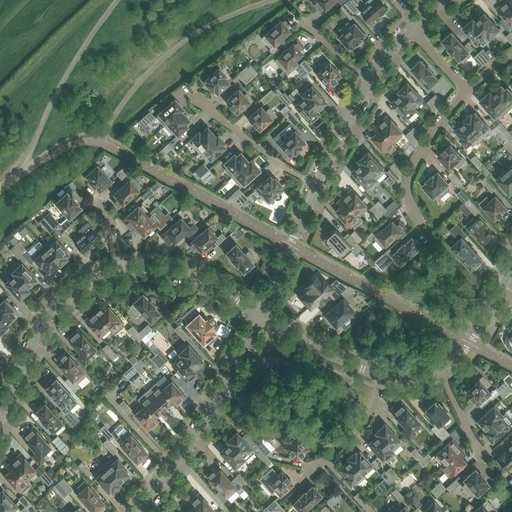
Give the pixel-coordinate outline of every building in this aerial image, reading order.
[(337,0),(341,4),(345,0),(316,0),(313,3),(322,13),(336,0),(337,0)] [(360,11),(350,0),(349,0),(345,4),(355,15),(360,11)] [(371,24),(388,9),(388,8),(384,3),(385,2),(383,0),(368,0),(366,3),(369,6),(362,13),(371,24)] [(511,6),(507,1),(497,9),(511,25),(511,24),(511,6)] [(355,15),(345,4),(341,8),(351,19),(355,15)] [(499,30),(485,13),(476,22),(473,19),(490,38),(499,30)] [(278,41),(289,31),(286,28),(290,24),(284,18),(261,38),(270,48),(268,50),(267,52),(267,55),(268,59),(282,46),(278,41)] [(490,38),(473,19),(463,28),(478,44),(480,43),(482,45),(490,38)] [(361,39),(366,35),(355,23),(352,27),(348,23),(340,30),(343,34),(340,37),(350,49),(355,45),(356,46),(362,40),(361,39)] [(469,52),(452,33),(450,34),(450,33),(443,39),(444,40),(443,41),(449,48),(448,49),(454,55),(454,54),(458,59),(459,58),(462,61),(469,54),(468,53),(469,52)] [(291,64),(302,54),(299,50),(302,47),(297,40),(274,61),(283,71),(279,74),(283,79),(295,68),(291,64)] [(491,60),(482,50),(478,54),(486,63),(491,60)] [(486,63),(478,54),(473,58),(481,67),(486,63)] [(312,69),(304,60),(300,64),(308,73),(312,69)] [(340,75),(327,61),(321,66),(323,68),(316,74),(328,87),(332,83),(336,80),(336,79),(340,75)] [(438,80),(433,74),(433,73),(428,67),(427,68),(421,61),(420,62),(419,61),(412,67),(413,68),(412,69),(429,88),(438,80)] [(241,79),(253,69),(250,66),(249,64),(237,74),(241,79)] [(308,73),(300,64),(295,68),(303,77),(308,73)] [(229,83),(224,77),(225,76),(218,68),(205,80),(207,82),(206,84),(212,91),(214,90),(217,93),(229,83)] [(246,83),(257,73),(255,71),(253,69),(241,79),(246,83)] [(271,89),(277,84),(274,81),(270,81),(266,84),(271,89)] [(423,99),(408,83),(399,91),(414,108),(423,99)] [(326,102),(311,86),(310,87),(307,85),(299,92),(319,113),(317,111),(326,102)] [(511,92),(508,88),(505,90),(502,86),(492,94),(507,111),(511,106),(511,92)] [(237,113),(252,100),(245,93),(243,95),(238,89),(226,101),(230,105),(229,105),(233,109),(237,113)] [(275,94),(271,89),(260,99),(264,104),(275,94)] [(414,108),(399,91),(398,92),(401,94),(392,103),(407,119),(416,111),(413,108),(414,108)] [(319,113),(299,92),(301,95),(294,102),(296,104),(294,106),(309,122),(319,113)] [(291,102),(283,93),(278,97),(287,106),(291,102)] [(507,111),(492,94),(489,97),(487,95),(480,101),(495,117),(497,116),(499,119),(507,111)] [(440,109),(444,104),(435,95),(431,99),(440,109)] [(164,126),(181,111),(178,108),(180,106),(175,99),(158,114),(160,115),(157,118),(164,126)] [(440,109),(431,99),(426,103),(435,112),(437,114),(440,109)] [(259,130),(276,116),(269,109),(266,112),(260,106),(248,118),(252,122),(252,123),(255,126),(259,130)] [(300,121),(290,110),(284,115),(294,126),(300,121)] [(143,128),(155,117),(149,111),(138,122),(143,128)] [(182,127),(190,121),(181,111),(164,126),(171,134),(174,131),(177,135),(184,129),(182,127)] [(489,127),(476,114),(474,115),(473,114),(472,115),(471,114),(464,120),(481,139),(489,131),(487,129),(489,127)] [(403,131),(388,116),(378,125),(396,145),(395,143),(403,135),(401,133),(403,131)] [(481,139),(464,120),(465,122),(458,129),(459,130),(456,131),(462,138),(460,139),(467,147),(470,143),(473,146),(481,139)] [(509,132),(501,122),(496,127),(501,132),(504,136),(509,132)] [(396,145),(378,125),(382,129),(372,138),(386,153),(396,145)] [(423,137),(414,127),(410,132),(419,142),(423,137)] [(199,152),(217,135),(216,137),(209,129),(208,130),(206,128),(200,133),(198,132),(191,138),(194,142),(191,144),(199,152)] [(300,146),(305,142),(295,131),(279,145),(290,156),(294,152),(295,153),(301,147),(300,146)] [(419,142),(410,132),(405,136),(416,148),(419,142)] [(509,141),(504,136),(501,132),(496,136),(505,145),(509,141)] [(210,160),(224,148),(222,146),(223,145),(222,144),(224,143),(217,135),(199,152),(206,161),(209,158),(210,160)] [(163,156),(172,148),(168,143),(159,151),(163,156)] [(465,161),(451,145),(446,149),(442,152),(443,152),(438,156),(450,169),(455,164),(459,167),(465,161)] [(167,160),(176,152),(172,148),(163,156),(167,160)] [(384,168),(369,152),(359,161),(377,180),(385,173),(382,170),(384,168)] [(232,177),(249,162),(240,153),(233,159),(231,156),(224,163),(227,166),(224,169),(232,177)] [(484,165),(476,156),(471,160),(479,169),(484,165)] [(377,180),(359,161),(362,163),(352,172),(367,188),(369,187),(371,190),(379,183),(376,180),(377,180)] [(243,185),(260,170),(254,163),(252,165),(249,162),(232,177),(239,186),(242,183),(243,185)] [(403,172),(395,162),(390,166),(401,178),(403,172)] [(200,178),(209,169),(203,163),(192,173),(197,180),(200,178)] [(125,165),(116,173),(117,175),(121,179),(130,171),(126,166),(125,165)] [(492,174),(484,165),(479,169),(486,177),(488,178),(492,174)] [(111,181),(97,166),(86,176),(90,180),(89,181),(94,188),(95,187),(99,191),(111,181)] [(401,178),(390,166),(392,168),(387,172),(395,181),(399,185),(401,178)] [(511,176),(504,168),(506,171),(497,180),(509,193),(511,191),(511,192),(511,176)] [(117,198),(113,201),(119,207),(138,190),(142,187),(133,177),(137,174),(132,169),(130,171),(121,179),(125,184),(114,194),(117,198)] [(205,184),(214,175),(209,169),(200,178),(205,184)] [(463,183),(453,171),(448,175),(458,187),(463,183)] [(445,187),(448,184),(438,172),(434,176),(433,175),(427,181),(427,182),(423,186),(433,198),(437,194),(440,198),(449,191),(445,187)] [(282,190),(280,187),(281,186),(275,178),(273,179),(270,176),(258,186),(263,192),(260,195),(267,203),(282,190)] [(496,188),(488,179),(488,178),(486,177),(482,181),(492,192),(496,188)] [(144,200),(154,192),(150,188),(140,196),(144,200)] [(233,203),(243,193),(239,188),(226,200),(233,203)] [(367,206),(352,190),(343,199),(363,221),(360,217),(367,210),(365,207),(367,206)] [(470,199),(463,192),(461,190),(457,194),(465,204),(470,199)] [(81,208),(77,204),(77,203),(72,196),(71,197),(67,193),(55,203),(69,218),(81,208)] [(238,206),(247,197),(243,193),(233,203),(238,206)] [(507,209),(496,196),(490,201),(487,197),(480,203),(495,220),(499,216),(503,213),(507,209)] [(363,221),(343,199),(342,199),(346,203),(337,211),(351,227),(352,226),(355,228),(363,221)] [(480,211),(470,199),(465,204),(475,215),(480,211)] [(387,210),(379,201),(374,205),(382,214),(387,210)] [(131,230),(153,210),(153,209),(149,213),(141,205),(139,207),(138,206),(122,220),(131,230)] [(382,214),(374,205),(370,209),(378,218),(382,214)] [(144,236),(159,222),(158,220),(161,218),(153,210),(131,230),(135,227),(144,236)] [(54,229),(43,217),(39,222),(49,233),(54,229)] [(494,235),(478,218),(476,220),(474,217),(465,225),(483,245),(494,236),(493,235),(494,235)] [(189,237),(198,229),(191,220),(186,224),(181,218),(161,236),(170,246),(185,233),(189,237)] [(383,249),(405,228),(400,222),(396,225),(393,221),(381,231),(377,227),(366,237),(370,242),(374,239),(383,249)] [(59,235),(64,231),(68,227),(64,222),(55,230),(59,235)] [(482,260),(464,239),(468,236),(457,224),(449,231),(459,241),(452,247),(472,269),(474,267),(476,269),(481,264),(480,262),(482,260)] [(84,254),(101,239),(101,238),(92,227),(74,243),(84,254)] [(236,240),(247,230),(241,227),(232,235),(236,240)] [(215,247),(224,239),(220,234),(215,239),(206,229),(188,244),(194,251),(198,248),(201,251),(211,242),(215,247)] [(358,244),(350,235),(346,239),(341,234),(336,230),(335,231),(334,230),(326,238),(325,239),(324,241),(324,243),(325,245),(327,246),(329,247),(331,246),(332,245),(344,258),(352,250),(357,256),(363,250),(358,244)] [(72,240),(64,231),(59,235),(68,244),(72,240)] [(363,240),(355,231),(350,235),(358,244),(363,240)] [(390,249),(375,262),(382,270),(393,260),(398,266),(401,263),(402,264),(421,247),(420,246),(421,245),(415,238),(414,239),(412,238),(405,244),(405,243),(399,249),(399,250),(394,254),(390,249)] [(68,253),(56,240),(54,241),(51,239),(43,246),(60,265),(67,259),(66,257),(67,256),(66,255),(68,253)] [(27,251),(19,242),(14,246),(22,255),(27,251)] [(257,260),(249,251),(244,254),(236,245),(226,253),(232,259),(231,260),(237,266),(237,265),(244,272),(245,271),(246,272),(252,266),(252,265),(253,264),(257,260)] [(22,255),(14,246),(9,250),(18,259),(22,255)] [(60,265),(43,246),(35,253),(37,256),(34,259),(41,267),(42,265),(48,271),(50,269),(51,270),(58,264),(60,265)] [(18,261),(9,268),(29,291),(27,288),(36,280),(21,263),(20,264),(18,261)] [(11,271),(3,279),(6,282),(5,283),(20,299),(29,291),(9,268),(9,269),(11,271)] [(306,293),(301,298),(310,308),(317,301),(320,304),(327,297),(325,295),(328,291),(335,298),(341,293),(348,286),(335,279),(329,285),(323,278),(320,281),(316,277),(306,285),(302,289),(303,289),(306,293)] [(348,286),(341,293),(345,297),(354,289),(348,286)] [(160,314),(154,307),(155,307),(149,301),(142,294),(141,296),(140,295),(134,300),(135,301),(133,303),(134,303),(130,307),(137,315),(141,312),(150,322),(160,314)] [(192,308),(198,302),(192,297),(186,303),(192,308)] [(343,299),(325,315),(327,317),(325,318),(329,323),(331,321),(336,326),(339,324),(344,330),(356,320),(351,313),(354,310),(343,299)] [(15,316),(8,309),(10,307),(4,300),(0,303),(0,319),(5,325),(15,316)] [(125,326),(108,307),(99,316),(95,312),(115,334),(125,326)] [(181,315),(177,309),(170,314),(175,320),(181,315)] [(115,334),(95,312),(85,321),(99,336),(108,328),(115,335),(115,334)] [(213,330),(216,328),(214,326),(215,325),(216,323),(215,321),(214,320),(212,319),(210,319),(209,321),(207,319),(205,321),(199,313),(186,324),(180,317),(175,321),(178,325),(186,333),(190,329),(203,344),(207,341),(209,344),(215,339),(212,336),(216,333),(213,330)] [(232,329),(235,322),(230,318),(226,326),(232,329)] [(143,337),(152,329),(148,324),(139,332),(143,337)] [(189,336),(186,333),(178,325),(174,329),(184,340),(189,336)] [(143,337),(139,332),(132,326),(128,330),(138,341),(143,337)] [(95,349),(78,330),(67,339),(81,354),(76,358),(84,367),(93,359),(89,355),(95,349)] [(184,342),(176,350),(178,352),(196,372),(194,369),(203,361),(196,353),(188,344),(187,345),(184,342)] [(117,356),(107,344),(102,348),(112,360),(117,356)] [(168,360),(160,350),(155,355),(164,364),(168,360)] [(178,352),(170,360),(172,363),(171,364),(180,374),(186,381),(196,372),(178,352)] [(86,376),(65,353),(59,359),(62,362),(59,365),(69,377),(64,381),(74,392),(80,387),(78,384),(86,376)] [(138,360),(133,355),(128,360),(133,365),(138,360)] [(164,364),(155,355),(151,359),(159,368),(164,364)] [(141,374),(136,370),(132,365),(128,370),(136,379),(141,374)] [(136,379),(128,370),(123,374),(131,383),(136,379)] [(483,377),(466,392),(470,396),(470,397),(473,400),(477,404),(490,393),(485,388),(489,384),(483,377)] [(47,387),(45,389),(63,409),(59,412),(71,426),(79,420),(73,413),(80,406),(76,401),(56,379),(54,381),(52,379),(46,385),(47,387)] [(185,397),(171,381),(162,389),(156,383),(176,405),(185,397)] [(504,381),(495,389),(499,393),(508,385),(504,381)] [(176,405),(156,383),(147,391),(163,409),(172,402),(176,406),(176,405)] [(511,389),(508,385),(499,393),(503,398),(511,389)] [(358,395),(350,386),(342,393),(350,402),(358,395)] [(163,409),(147,391),(138,399),(158,421),(155,417),(163,409)] [(158,421),(138,399),(141,403),(134,410),(136,413),(135,414),(149,430),(158,421)] [(131,410),(123,400),(118,405),(127,414),(131,410)] [(431,405),(424,411),(432,420),(434,423),(436,425),(431,429),(442,441),(446,437),(449,434),(441,425),(450,417),(446,412),(447,411),(443,405),(441,407),(438,403),(437,404),(435,401),(431,405)] [(61,422),(45,404),(43,405),(42,404),(36,410),(37,411),(35,413),(42,420),(41,420),(47,426),(51,430),(61,422)] [(420,423),(402,404),(392,413),(405,428),(401,432),(409,441),(415,436),(411,431),(420,423)] [(483,432),(502,415),(494,406),(477,420),(485,430),(483,432)] [(492,442),(508,427),(500,418),(503,416),(502,415),(483,432),(492,442)] [(400,440),(385,424),(375,432),(392,451),(400,444),(398,442),(400,440)] [(114,437),(104,425),(99,429),(107,439),(109,441),(114,437)] [(51,448),(33,428),(22,437),(36,452),(31,456),(40,465),(47,458),(44,455),(51,448)] [(147,453),(127,431),(120,437),(124,440),(120,444),(136,462),(138,460),(139,461),(140,462),(142,462),(144,461),(145,460),(146,458),(146,456),(145,455),(147,453)] [(289,442),(284,447),(295,459),(300,455),(304,452),(308,448),(307,447),(313,441),(313,440),(308,434),(301,440),(299,438),(295,433),(293,431),(285,438),(289,442)] [(251,448),(236,432),(227,441),(244,460),(244,459),(242,457),(251,448)] [(392,451),(375,432),(377,435),(368,443),(383,460),(384,459),(387,462),(395,454),(392,451)] [(68,447),(58,435),(52,441),(62,452),(68,447)] [(118,450),(109,441),(107,439),(103,443),(113,454),(118,450)] [(271,451),(260,440),(256,444),(261,450),(266,456),(271,451)] [(437,455),(435,458),(442,466),(441,467),(460,449),(452,440),(436,454),(437,455)] [(244,460),(227,441),(229,443),(220,452),(235,468),(244,460)] [(506,470),(511,464),(511,445),(496,460),(506,470)] [(423,458),(415,448),(410,452),(418,462),(423,458)] [(460,449),(441,467),(449,477),(465,463),(457,453),(461,450),(460,449)] [(271,462),(266,456),(261,450),(257,454),(267,466),(271,462)] [(372,465),(360,452),(358,454),(357,453),(356,453),(355,452),(348,458),(362,474),(372,465)] [(422,466),(432,458),(427,453),(423,458),(418,462),(422,466)] [(34,470),(20,454),(11,463),(31,485),(27,481),(35,474),(33,471),(34,470)] [(111,458),(102,465),(105,469),(120,485),(119,483),(126,476),(125,475),(128,473),(122,467),(124,465),(117,458),(114,461),(111,458)] [(362,474),(348,458),(347,458),(349,460),(341,467),(342,468),(340,470),(345,476),(347,477),(345,478),(351,485),(354,482),(356,485),(365,477),(362,474)] [(92,473),(82,462),(77,466),(87,477),(92,473)] [(31,485),(11,463),(10,463),(14,467),(5,476),(21,494),(31,485)] [(102,465),(94,473),(97,477),(95,478),(108,491),(110,489),(111,490),(113,491),(120,485),(105,469),(102,465)] [(272,467),(258,479),(271,494),(276,490),(280,495),(293,484),(289,479),(286,475),(285,476),(281,471),(278,474),(272,467)] [(398,476),(390,467),(385,471),(394,481),(398,476)] [(466,483),(462,487),(470,496),(474,492),(477,495),(488,485),(484,480),(485,480),(480,473),(479,474),(475,469),(463,480),(466,483)] [(213,470),(207,476),(224,495),(227,498),(236,491),(239,494),(245,489),(243,487),(234,477),(230,481),(220,470),(216,473),(213,470)] [(394,481),(385,471),(381,475),(389,485),(394,481)] [(52,481),(48,476),(44,472),(40,476),(48,485),(52,481)] [(239,473),(234,477),(243,487),(248,483),(239,473)] [(73,490),(63,478),(58,482),(69,494),(73,490)] [(450,492),(459,484),(455,479),(446,487),(450,492)] [(104,504),(84,481),(77,488),(80,491),(77,494),(92,511),(94,511),(96,511),(97,511),(100,511),(101,511),(102,510),(103,509),(103,507),(102,505),(104,504)] [(69,494),(58,482),(54,486),(64,498),(69,494)] [(436,496),(445,488),(440,482),(431,491),(436,496)] [(300,511),(302,511),(321,495),(319,494),(320,493),(315,487),(314,488),(312,486),(305,492),(299,497),(299,498),(293,503),(300,511)] [(404,498),(396,488),(391,492),(399,502),(404,498)] [(10,511),(17,506),(2,490),(0,491),(0,506),(5,511),(10,511)] [(213,510),(199,494),(190,502),(198,511),(212,511),(213,510)] [(368,504),(360,494),(355,499),(363,508),(368,504)] [(31,504),(23,495),(18,499),(25,507),(27,508),(31,504)] [(443,511),(431,498),(421,507),(419,505),(415,509),(416,511),(443,511)] [(265,511),(269,511),(278,504),(274,500),(263,510),(265,511)] [(198,511),(190,502),(189,502),(193,507),(186,511),(198,511)] [(496,511),(494,509),(491,511),(490,511),(483,503),(473,511),(496,511)]
